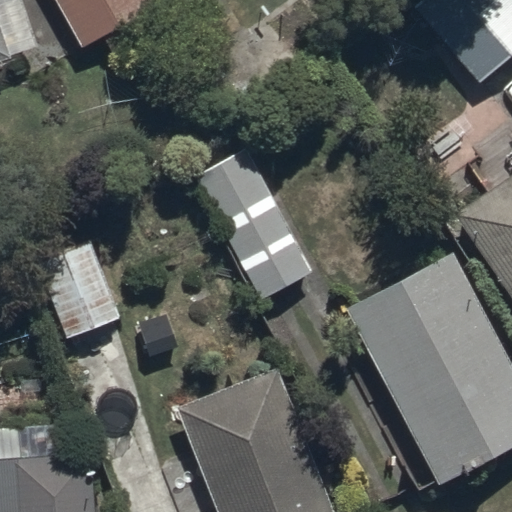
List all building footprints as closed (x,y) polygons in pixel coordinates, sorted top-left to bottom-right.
[(0,0),(0,57),(14,52),(0,11),(0,0)] [(59,0),(85,46),(162,4),(159,0),(59,0)] [(511,0),(419,0),(414,4),(477,78),(511,47),(511,0)] [(246,142),(192,171),(260,296),(314,267),(246,142)] [(511,165),(453,206),(511,292),(511,165)] [(121,312),(91,232),(31,255),(61,335),(121,312)] [(511,354),(451,241),(345,298),(441,477),(511,439),(511,354)] [(339,511),(278,359),(180,399),(225,511),(224,511),(339,511)] [(0,511),(98,511),(94,445),(65,447),(63,416),(18,419),(19,449),(0,450),(0,511)]
